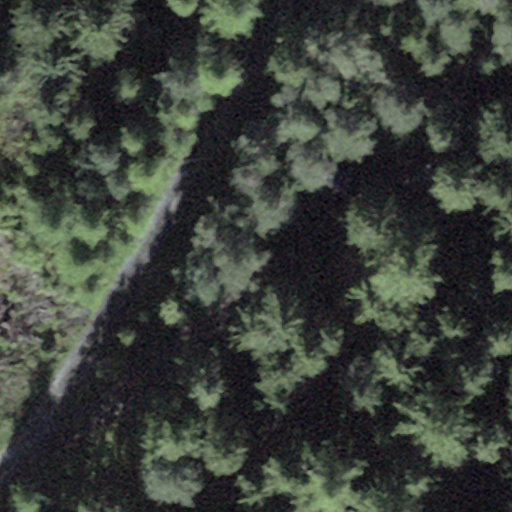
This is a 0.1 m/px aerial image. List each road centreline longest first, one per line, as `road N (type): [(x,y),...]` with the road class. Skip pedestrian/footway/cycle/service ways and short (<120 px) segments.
road 1 (track): [(302,0),(2,437)]
road 2 (track): [(2,437),(332,223)]
road 3 (track): [(332,223),(511,93)]
